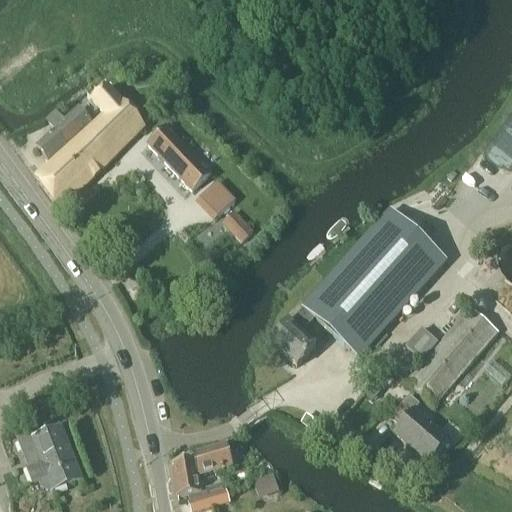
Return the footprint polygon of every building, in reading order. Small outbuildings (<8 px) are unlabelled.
[(57,215),(143,131),(106,92),(90,106),(103,120),(84,137),(82,134),(90,127),(77,113),(64,125),(54,115),(45,124),(54,134),(35,150),(48,165),(71,145),(73,147),(35,182),(57,215)] [(191,195),(210,177),(167,130),(147,148),(191,195)] [(217,187),(193,208),(211,228),(235,206),(217,187)] [(358,362),(446,266),(389,214),(301,311),(304,313),(291,328),(288,326),(269,347),(295,372),(315,350),(300,337),(314,321),(358,362)] [(234,217),(223,227),(242,247),(253,237),(234,217)] [(421,332),(405,350),(423,366),(405,386),(433,411),(498,337),(470,312),(439,348),(421,332)] [(374,389),(365,399),(371,404),(380,394),(374,389)] [(428,466),(448,442),(414,413),(419,407),(408,399),(391,419),(401,428),(393,437),(428,466)] [(305,419),(301,425),(307,430),(311,423),(305,419)] [(31,437),(14,444),(25,471),(31,487),(39,484),(42,492),(48,495),(52,493),(80,482),(60,431),(33,442),(31,437)] [(193,462),(169,466),(176,499),(185,497),(200,495),(197,479),(230,469),(224,447),(192,457),(193,462)] [(200,495),(185,497),(188,505),(187,505),(189,511),(205,511),(230,505),(226,493),(225,488),(206,493),(200,495)]
